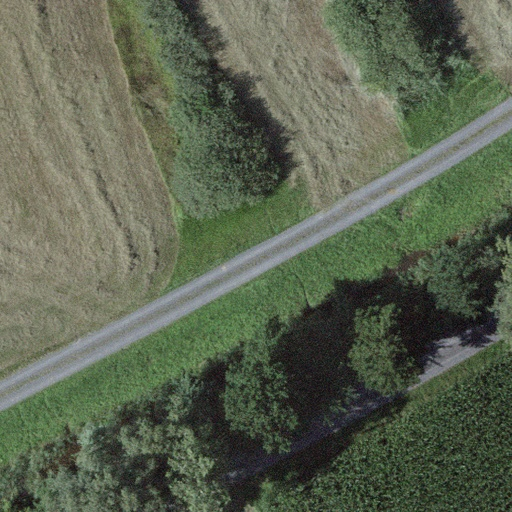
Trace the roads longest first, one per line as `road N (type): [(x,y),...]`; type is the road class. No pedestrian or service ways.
road 1 (track): [(0,418),(511,115)]
road 2 (track): [(511,305),(148,511)]
